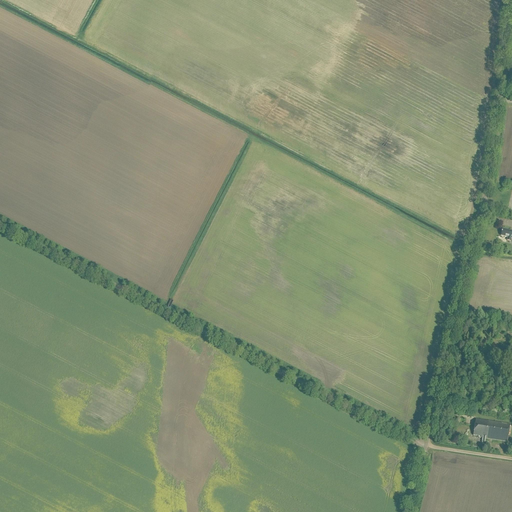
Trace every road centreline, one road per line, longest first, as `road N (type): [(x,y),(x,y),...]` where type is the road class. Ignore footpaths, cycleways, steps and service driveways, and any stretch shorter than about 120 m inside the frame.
road 1 (unclassified): [(426,447),(0,226)]
road 2 (unclassified): [(426,447),(484,196),(509,0)]
